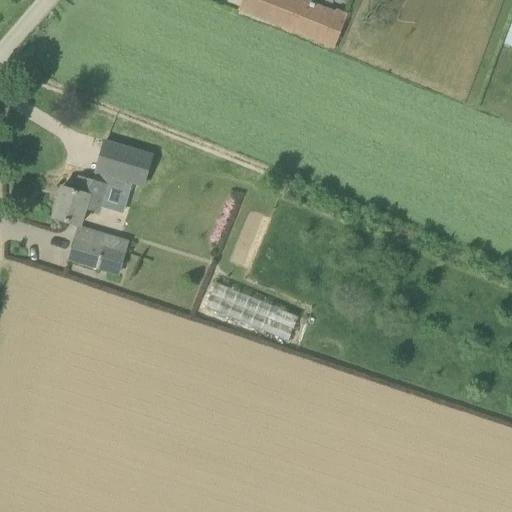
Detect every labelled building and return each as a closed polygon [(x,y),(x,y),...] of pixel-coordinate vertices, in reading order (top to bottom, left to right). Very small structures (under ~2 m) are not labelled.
[(243,0),(240,10),(265,20),(272,0),(243,0)] [(272,0),(265,20),(300,33),(312,3),(304,0),(272,0)] [(335,47),(347,17),(312,3),(300,33),(335,47)] [(94,172),(142,186),(152,154),(104,139),(94,172)] [(62,188),(53,218),(79,226),(85,209),(98,213),(106,186),(80,178),(76,192),(62,188)] [(67,260),(98,270),(105,247),(74,237),(67,260)] [(215,281),(205,306),(289,341),(299,315),(215,281)]
